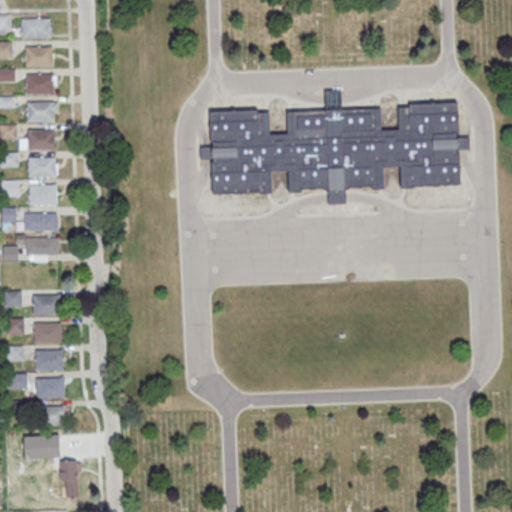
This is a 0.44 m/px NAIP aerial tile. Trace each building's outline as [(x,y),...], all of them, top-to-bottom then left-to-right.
[(10,13),(0,12),(0,30),(10,31),(10,13)] [(22,18),(48,17),(48,37),(22,37),(22,18)] [(0,57),(12,57),(12,40),(0,39),(0,57)] [(25,46),(51,46),(51,65),(25,65),(25,46)] [(0,80),(14,81),(14,68),(0,67),(0,80)] [(26,74),(52,73),(52,93),(26,93),(26,74)] [(210,109),(259,107),(259,109),(269,109),(269,132),(286,132),(285,108),(324,107),(323,98),(323,90),(341,89),(341,98),(342,106),(381,105),(382,129),(398,128),(397,105),(409,104),(409,102),(457,100),(459,136),(463,136),(470,135),(470,147),(463,147),(459,148),(460,182),(413,184),(413,185),(400,186),(399,165),(383,166),(384,186),(371,187),(371,185),(346,186),(346,195),(346,202),(327,203),(327,196),(327,187),(301,188),(301,189),(288,190),(287,169),(272,170),(272,190),(259,191),(259,189),(213,191),(211,157),(205,157),(200,157),(200,145),(205,145),(211,145),(210,109)] [(27,101),(54,101),(53,120),(27,121),(27,101)] [(54,148),(54,128),(27,128),(27,139),(20,139),(20,148),(54,148)] [(17,167),(17,151),(1,151),(1,167),(17,167)] [(28,176),(56,176),(56,156),(28,156),(28,176)] [(17,179),(1,179),(1,195),(17,195),(17,179)] [(29,204),(56,204),(56,183),(29,183),(29,204)] [(57,212),(24,212),(24,230),(57,230),(57,212)] [(57,236),(25,236),(25,255),(35,255),(35,260),(47,260),(47,254),(57,254),(57,236)] [(16,246),(4,246),(4,261),(16,261),(16,246)] [(4,305),(21,305),(21,290),(4,290),(4,305)] [(59,314),(59,294),(32,294),(32,314),(59,314)] [(23,318),(7,318),(7,333),(23,333),(23,318)] [(62,322),(34,322),(34,342),(62,342),(62,322)] [(22,345),(7,345),(7,360),(22,360),(22,345)] [(62,369),(62,350),(35,350),(35,369),(62,369)] [(10,387),(25,386),(24,374),(10,374),(10,387)] [(63,397),(63,377),(36,377),(36,397),(63,397)] [(63,424),(63,406),(43,406),(43,424),(63,424)] [(79,460),(59,460),(59,481),(68,481),(68,495),(79,495),(79,460)]
